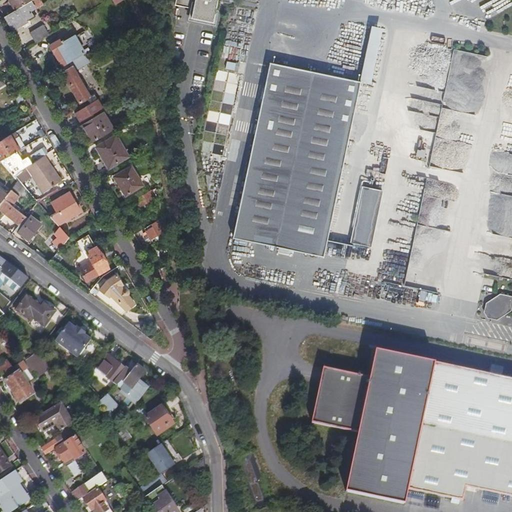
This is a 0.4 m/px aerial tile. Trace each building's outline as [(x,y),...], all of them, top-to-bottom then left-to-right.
[(32,1),(34,0),(10,0),(16,10),(32,1)] [(191,21),(214,25),(218,0),(176,0),(175,8),(193,11),(191,21)] [(35,6),(32,1),(16,10),(6,17),(14,31),(28,22),(27,20),(34,16),(32,12),(35,6)] [(31,33),(37,43),(50,34),(45,25),(31,33)] [(73,32),(61,39),(64,44),(75,37),(73,32)] [(64,66),(85,54),(75,37),(64,44),(61,39),(51,45),(64,66)] [(91,97),(76,71),(91,63),(85,54),(64,66),(66,70),(64,72),(82,103),(88,99),(91,97)] [(227,68),(237,69),(238,62),(228,60),(227,68)] [(358,84),(270,67),(235,241),(324,258),(358,84)] [(224,157),(239,73),(217,69),(202,153),(224,157)] [(91,97),(88,99),(91,104),(98,100),(95,94),(91,97)] [(98,100),(91,104),(75,113),(81,122),(103,109),(98,100)] [(92,143),(114,130),(104,113),(82,126),(92,143)] [(15,132),(0,141),(0,160),(1,161),(16,152),(24,147),(15,132)] [(106,162),(126,150),(117,135),(97,147),(106,162)] [(45,156),(46,155),(42,149),(31,156),(35,162),(45,156)] [(129,156),(126,150),(106,162),(109,168),(129,156)] [(21,162),(16,152),(1,161),(15,177),(25,169),(26,168),(32,164),(28,158),(21,162)] [(62,181),(45,156),(35,162),(32,164),(26,168),(43,193),(62,181)] [(0,174),(6,181),(12,174),(1,163),(0,164),(0,174)] [(132,167),(115,177),(126,197),(144,186),(132,167)] [(0,206),(0,210),(19,225),(26,217),(21,213),(23,211),(20,209),(18,211),(12,205),(25,189),(18,180),(0,206)] [(362,189),(351,245),(370,249),(382,193),(362,189)] [(152,191),(136,200),(140,207),(156,198),(152,191)] [(58,213),(51,217),(59,226),(81,212),(70,193),(53,204),(58,213)] [(165,230),(167,229),(166,215),(159,219),(165,230)] [(26,217),(19,225),(22,227),(17,233),(28,241),(38,228),(30,222),(31,221),(26,217)] [(158,234),(165,230),(159,219),(146,227),(152,238),(158,234)] [(60,249),(68,237),(59,227),(54,234),(57,237),(53,242),(60,249)] [(88,234),(76,242),(81,252),(85,250),(92,262),(80,269),(87,281),(109,267),(97,247),(96,247),(88,234)] [(28,278),(8,263),(5,268),(0,263),(0,276),(2,274),(21,289),(28,278)] [(159,270),(163,282),(170,280),(166,268),(159,270)] [(106,280),(100,290),(109,296),(110,294),(124,308),(128,310),(135,305),(133,301),(128,294),(127,294),(128,292),(128,291),(127,290),(127,289),(126,289),(125,289),(124,289),(120,285),(122,284),(117,274),(106,280)] [(511,312),(511,306),(511,297),(500,295),(494,299),(493,306),(488,305),(486,314),(489,318),(495,319),(498,316),(498,315),(505,316),(511,312)] [(45,327),(56,311),(44,302),(41,306),(27,296),(16,310),(32,321),(34,318),(45,327)] [(48,340),(65,318),(56,311),(45,327),(34,318),(32,321),(29,325),(48,340)] [(68,324),(55,342),(89,367),(102,349),(68,324)] [(23,363),(29,359),(23,349),(17,353),(23,363)] [(47,361),(39,352),(29,359),(23,363),(13,369),(2,377),(21,404),(34,395),(20,374),(28,369),(29,372),(47,361)] [(511,380),(499,378),(487,376),(373,352),(367,381),(323,372),(312,427),(356,436),(345,493),(405,504),(407,490),(462,501),(466,487),(511,496),(511,380)] [(124,383),(134,370),(128,366),(126,369),(109,356),(98,370),(107,377),(108,376),(118,384),(122,381),(124,383)] [(0,366),(0,372),(2,377),(13,369),(7,361),(0,366)] [(134,370),(124,383),(122,381),(118,384),(117,386),(126,393),(137,402),(148,387),(139,380),(146,372),(138,365),(134,370)] [(489,366),(487,376),(499,378),(502,368),(489,366)] [(110,393),(99,402),(109,413),(120,405),(110,393)] [(177,422),(165,403),(145,416),(158,435),(177,422)] [(36,420),(36,421),(60,404),(36,420)] [(60,404),(36,421),(43,431),(57,423),(60,429),(62,428),(63,429),(65,428),(64,427),(72,422),(60,404)] [(86,453),(75,437),(56,449),(65,462),(65,463),(74,478),(82,473),(75,461),(86,453)] [(42,449),(46,455),(57,448),(53,441),(42,449)] [(175,465),(161,445),(147,454),(161,474),(175,465)] [(0,474),(11,467),(0,450),(0,474)] [(205,469),(199,461),(184,471),(190,479),(205,469)] [(21,483),(15,473),(0,482),(0,504),(5,511),(8,511),(27,500),(18,485),(21,483)] [(79,501),(83,498),(98,488),(108,481),(102,473),(73,493),(79,501)] [(144,498),(159,489),(153,480),(139,490),(144,498)] [(178,511),(161,487),(159,489),(144,498),(146,501),(153,511),(178,511)] [(94,509),(96,511),(112,511),(109,506),(109,504),(98,488),(83,498),(92,511),(94,509)]
